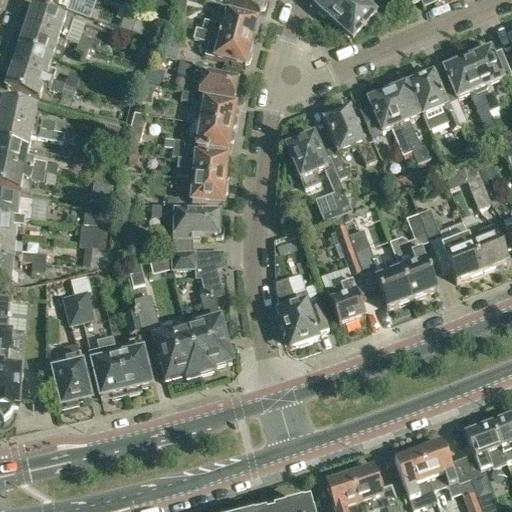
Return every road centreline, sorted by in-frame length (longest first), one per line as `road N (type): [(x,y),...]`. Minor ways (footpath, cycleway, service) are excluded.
road 1 (residential): [(279,399),(252,246),(271,87)]
road 2 (primary): [(279,399),(0,470)]
road 3 (residential): [(271,87),(301,86),(503,0)]
road 4 (primary): [(511,313),(279,399)]
road 5 (primary): [(294,448),(511,367)]
road 6 (primary): [(88,511),(294,448)]
